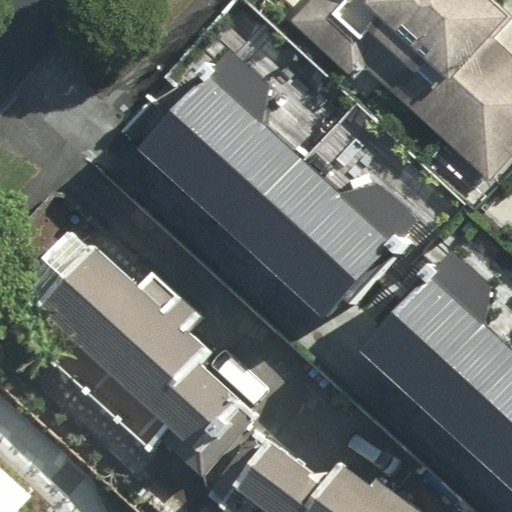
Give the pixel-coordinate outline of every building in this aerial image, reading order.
[(313,0),(291,24),(376,102),(390,87),(492,181),(511,159),(511,43),(508,39),(511,34),(511,4),(507,0),(313,0)] [(111,151),(307,320),(394,221),(198,52),(111,151)] [(202,328),(215,314),(167,269),(154,283),(108,240),(52,301),(219,455),(265,405),(219,363),(229,352),(202,328)] [(511,511),(511,333),(427,254),(334,353),(504,511),(511,511)] [(290,511),(439,511),(386,472),(378,483),(351,463),(339,479),(284,438),(251,482),(290,511)] [(66,511),(0,452),(0,511),(66,511)]
